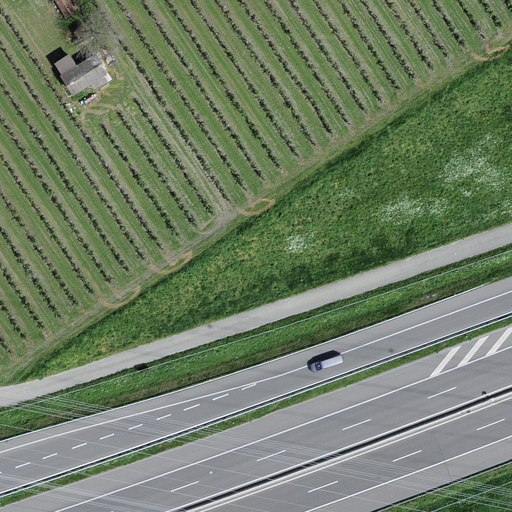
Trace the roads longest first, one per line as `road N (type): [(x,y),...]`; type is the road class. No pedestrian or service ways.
road 1 (motorway): [(511,298),(0,479)]
road 2 (unclassified): [(0,396),(511,233)]
road 3 (motorway): [(511,363),(106,511)]
road 4 (motorway): [(254,511),(511,417)]
